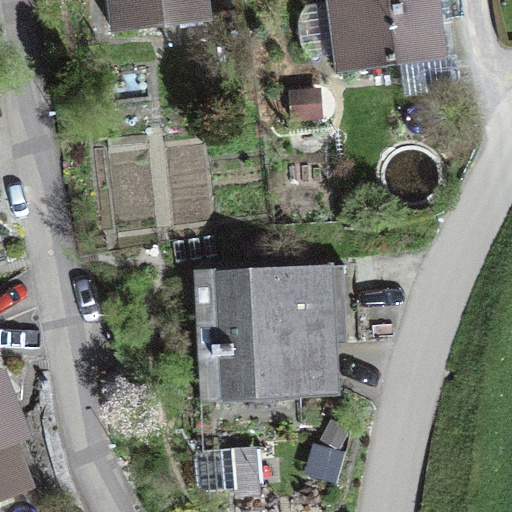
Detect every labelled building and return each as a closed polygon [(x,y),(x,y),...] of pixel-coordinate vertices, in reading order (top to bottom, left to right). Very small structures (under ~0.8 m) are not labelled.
[(110,0),(113,30),(178,22),(177,9),(202,6),(203,19),(207,19),(204,0),(110,0)] [(340,0),(350,71),(444,59),(435,0),(340,0)] [(338,342),(333,267),(213,272),(217,345),(212,345),(212,356),(217,355),(220,400),(330,392),(328,343),(338,342)] [(0,493),(26,484),(0,420),(0,493)] [(208,453),(211,493),(264,490),(261,450),(208,453)]
